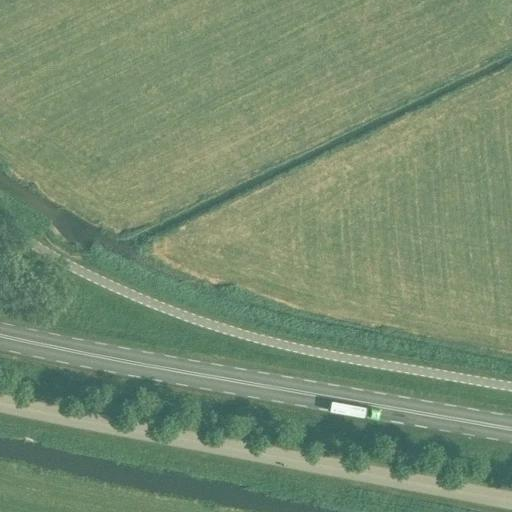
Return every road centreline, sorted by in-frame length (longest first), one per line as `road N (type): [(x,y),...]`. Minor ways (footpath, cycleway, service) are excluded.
road 1 (unclassified): [(511,502),(0,404)]
road 2 (primary): [(511,431),(0,339)]
